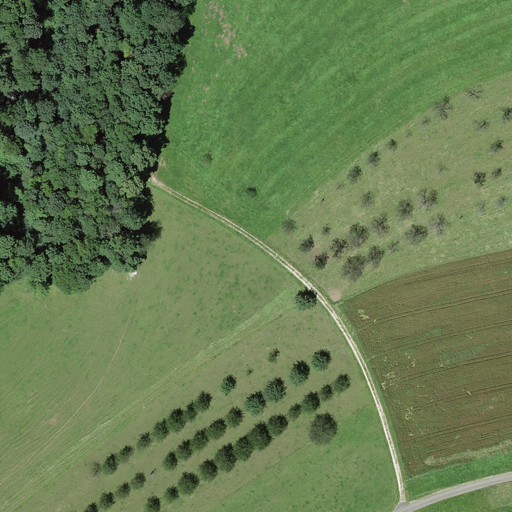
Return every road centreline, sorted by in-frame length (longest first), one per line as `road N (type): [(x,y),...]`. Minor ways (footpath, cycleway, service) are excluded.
road 1 (track): [(401,510),(385,428),(337,319),(299,275),(156,181)]
road 2 (unclassified): [(511,475),(398,511)]
